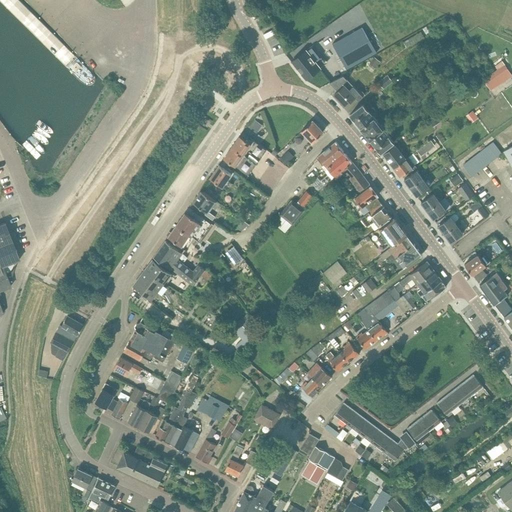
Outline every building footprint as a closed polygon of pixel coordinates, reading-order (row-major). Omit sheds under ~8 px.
[(378,0),(375,4),(382,10),(391,0),(378,0)] [(363,27),(332,44),(346,69),(377,52),(363,27)] [(386,43),(381,45),(384,50),(395,44),(394,43),(405,37),(401,30),(384,39),(386,43)] [(305,79),(313,73),(319,69),(305,51),(291,62),(305,79)] [(499,85),(511,76),(511,75),(505,65),(502,61),(495,66),(497,70),(491,74),(499,85)] [(383,80),(393,73),(389,68),(380,75),(383,80)] [(336,90),(347,80),(343,76),(329,83),(336,90)] [(349,91),(344,86),(334,96),(345,107),(355,97),(358,101),(365,94),(362,91),(360,93),(353,86),(349,91)] [(380,121),(378,122),(363,104),(350,114),(368,136),(381,126),(382,124),(380,121)] [(435,109),(430,113),(434,119),(440,114),(435,109)] [(249,120),(255,125),(262,117),(256,111),(249,120)] [(313,142),(323,131),(313,120),(302,130),(313,142)] [(381,152),(389,146),(394,142),(383,129),(385,127),(382,124),(381,126),(368,136),(381,152)] [(242,133),(232,147),(256,165),(266,150),(249,137),(242,132),(242,133)] [(435,146),(431,141),(422,147),(426,152),(435,146)] [(322,166),(324,168),(341,154),(342,154),(345,152),(336,142),(319,156),(325,163),(322,166)] [(472,176),(502,153),(494,142),(463,165),(472,176)] [(405,159),(394,145),(382,154),(393,168),(405,159)] [(248,176),(256,165),(232,147),(224,158),(248,176)] [(327,174),(320,180),(325,185),(331,179),(332,178),(335,176),(345,168),(352,162),(345,152),(342,154),(341,154),(324,168),(326,170),(328,173),(327,174)] [(412,171),(417,167),(409,157),(405,159),(393,168),(400,177),(408,171),(410,169),(412,171)] [(346,168),(342,171),(341,172),(345,177),(345,176),(346,178),(347,177),(348,178),(359,170),(352,162),(345,168),(346,168)] [(231,174),(219,165),(210,178),(222,186),(231,174)] [(451,171),(454,177),(462,172),(459,166),(451,171)] [(369,183),(359,170),(348,178),(346,180),(351,186),(355,183),(360,190),(369,183)] [(410,188),(423,179),(416,170),(404,179),(410,188)] [(496,172),(492,175),(497,182),(501,179),(496,172)] [(417,196),(425,190),(429,187),(423,179),(410,188),(417,196)] [(328,193),(338,186),(332,180),(323,187),(328,193)] [(261,183),(258,187),(265,193),(268,190),(261,183)] [(369,212),(381,203),(376,196),(378,195),(369,183),(360,190),(361,193),(355,197),(363,207),(364,206),(369,212)] [(474,195),(466,183),(458,188),(466,200),(474,195)] [(215,200),(201,190),(193,202),(201,207),(207,212),(207,211),(215,200)] [(304,206),(313,196),(307,191),(298,201),(304,206)] [(427,211),(440,202),(433,193),(421,202),(427,211)] [(434,219),(446,210),(449,207),(450,205),(445,198),(440,202),(427,211),(434,219)] [(292,223),(303,210),(292,200),(281,214),(292,223)] [(380,226),(392,217),(381,203),(369,212),(365,215),(361,218),(367,226),(375,220),(380,226)] [(485,219),(489,216),(482,207),(478,210),(485,219)] [(215,217),(207,211),(207,212),(205,215),(212,220),(215,217)] [(185,213),(175,227),(189,236),(198,242),(200,238),(211,224),(197,214),(193,219),(185,213)] [(461,224),(470,222),(468,213),(459,215),(461,224)] [(458,218),(456,215),(454,215),(451,217),(450,216),(438,225),(444,234),(457,225),(455,222),(458,220),(458,218)] [(380,255),(408,235),(394,217),(380,228),(385,234),(378,239),(382,245),(389,240),(393,245),(388,248),(380,255)] [(0,314),(3,313),(0,306),(4,304),(0,294),(0,290),(10,287),(11,286),(6,274),(6,273),(7,273),(8,272),(9,272),(9,271),(10,271),(10,270),(11,270),(11,269),(12,268),(12,267),(13,266),(13,265),(13,264),(14,263),(14,262),(17,261),(19,259),(5,223),(0,224),(0,314)] [(451,242),(463,233),(457,225),(444,234),(451,242)] [(175,227),(168,237),(169,237),(182,246),(189,236),(175,227)] [(389,262),(399,255),(414,243),(408,235),(380,255),(384,260),(387,259),(389,262)] [(194,272),(177,260),(182,253),(173,247),(165,241),(154,257),(170,269),(171,268),(178,273),(193,285),(196,281),(200,274),(201,274),(204,269),(199,266),(194,272)] [(404,269),(407,265),(422,254),(414,243),(399,255),(404,261),(400,264),(404,269)] [(473,275),(481,269),(486,265),(484,262),(478,254),(464,264),(473,275)] [(164,281),(171,273),(152,260),(145,269),(164,281)] [(333,284),(347,272),(338,261),(324,273),(333,284)] [(418,284),(435,271),(427,261),(400,282),(403,286),(414,278),(418,284)] [(133,285),(151,299),(164,281),(145,269),(133,285)] [(208,280),(212,275),(204,269),(201,274),(204,277),(208,280)] [(420,297),(442,280),(435,271),(418,284),(422,289),(417,292),(420,297)] [(348,291),(359,282),(358,281),(363,276),(360,272),(350,280),(351,281),(344,286),(343,286),(337,291),(342,297),(348,291)] [(511,311),(511,309),(503,298),(507,296),(503,290),(507,287),(497,273),(488,279),(480,285),(494,305),(504,317),(511,311)] [(368,293),(376,287),(370,278),(352,292),(358,298),(362,295),(363,295),(367,292),(368,293)] [(430,299),(447,286),(442,280),(420,297),(422,299),(424,298),(426,301),(429,299),(430,299)] [(164,292),(169,298),(176,291),(171,286),(164,292)] [(393,298),(397,295),(391,288),(388,291),(393,298)] [(387,332),(381,324),(375,315),(395,300),(393,298),(388,291),(357,314),(361,320),(365,325),(368,330),(368,329),(376,340),(387,332)] [(411,309),(416,306),(406,293),(401,297),(411,309)] [(60,347),(55,356),(63,360),(83,325),(67,316),(62,326),(60,325),(56,332),(50,342),(60,347)] [(130,339),(130,340),(137,344),(135,348),(145,353),(145,352),(153,356),(153,357),(163,362),(175,340),(180,332),(168,327),(166,330),(173,335),(171,338),(156,329),(155,332),(147,327),(147,326),(150,321),(143,317),(140,322),(139,323),(136,324),(135,327),(135,328),(136,329),(130,340),(130,339)] [(346,331),(353,327),(349,321),(342,325),(346,331)] [(338,336),(345,331),(341,326),(328,337),(331,340),(337,335),(338,336)] [(250,344),(259,333),(254,328),(244,339),(238,346),(243,350),(249,344),(250,344)] [(376,340),(368,329),(368,330),(363,334),(362,332),(356,337),(365,349),(376,340)] [(130,340),(124,351),(132,356),(141,361),(143,357),(151,361),(153,357),(153,356),(145,352),(145,353),(135,348),(137,344),(130,340)] [(319,356),(323,351),(323,350),(326,348),(320,342),(311,348),(319,356)] [(349,362),(359,353),(353,346),(350,342),(345,346),(346,348),(341,352),(349,362)] [(186,363),(194,348),(184,343),(176,359),(186,363)] [(293,363),(305,353),(301,348),(289,358),(293,363)] [(314,361),(319,356),(311,348),(306,353),(309,356),(314,361)] [(335,357),(334,355),(332,353),(330,351),(326,355),(329,359),(328,360),(331,364),(338,371),(349,362),(341,352),(335,357)] [(139,373),(142,368),(121,356),(114,368),(126,375),(130,368),(139,373)] [(295,362),(295,361),(289,368),(288,367),(275,380),(280,384),(283,381),(286,378),(292,371),(293,372),(300,365),(296,361),(295,362)] [(313,377),(322,386),(332,376),(324,370),(321,366),(317,363),(307,373),(312,377),(313,377)] [(171,370),(165,381),(177,387),(182,376),(171,370)] [(471,396),(475,393),(483,387),(473,374),(461,383),(471,396)] [(302,386),(305,390),(313,397),(322,386),(313,377),(312,377),(308,382),(307,381),(302,386)] [(169,403),(174,392),(177,387),(165,381),(163,386),(158,397),(168,402),(169,403)] [(113,401),(111,400),(117,390),(114,388),(106,383),(95,401),(113,411),(112,414),(120,418),(128,402),(120,398),(118,402),(114,399),(113,401)] [(459,406),(471,396),(461,383),(449,393),(459,406)] [(138,403),(144,391),(136,387),(130,399),(138,403)] [(183,410),(191,393),(192,392),(187,389),(178,408),(175,406),(167,421),(164,419),(155,435),(165,441),(170,432),(172,433),(183,410)] [(165,441),(174,445),(183,450),(183,449),(191,452),(200,434),(193,431),(184,426),(187,418),(183,416),(188,407),(190,408),(197,393),(192,391),(192,392),(191,393),(183,410),(172,433),(170,432),(165,441)] [(447,415),(459,406),(449,393),(437,402),(447,415)] [(230,405),(211,395),(208,400),(203,398),(198,409),(220,420),(230,405)] [(147,410),(150,403),(144,400),(141,407),(137,405),(128,421),(139,426),(147,410)] [(347,424),(356,411),(344,402),(334,415),(347,424)] [(268,409),(262,406),(255,418),(261,421),(268,409)] [(160,420),(166,409),(160,407),(156,415),(147,410),(139,426),(149,432),(157,418),(160,420)] [(429,431),(442,422),(438,417),(432,409),(419,419),(429,431)] [(279,414),(272,411),(266,424),(272,427),(279,414)] [(359,433),(368,420),(356,411),(347,424),(359,433)] [(324,422),(333,429),(337,423),(328,416),(324,422)] [(238,421),(232,418),(230,421),(229,421),(227,425),(221,434),(228,438),(233,429),(238,421)] [(417,441),(425,435),(429,431),(419,419),(407,428),(417,441)] [(371,442),(381,430),(368,420),(359,433),(371,442)] [(208,464),(212,456),(210,455),(217,444),(211,441),(217,431),(212,428),(196,456),(208,464)] [(238,441),(242,433),(235,429),(231,436),(238,441)] [(383,452),(393,439),(381,430),(371,442),(383,452)] [(415,443),(406,432),(406,433),(398,443),(393,439),(383,452),(395,461),(405,449),(408,447),(409,449),(415,443)] [(511,432),(502,439),(508,448),(511,445),(509,441),(511,439),(511,432)] [(300,449),(295,458),(296,459),(299,455),(305,458),(308,454),(310,455),(316,445),(315,445),(317,442),(319,439),(309,433),(304,442),(300,449)] [(360,438),(357,442),(365,448),(369,444),(360,438)] [(504,451),(498,442),(487,451),(493,459),(504,451)] [(238,476),(244,464),(237,461),(243,448),(237,445),(225,469),(238,476)] [(318,464),(325,451),(316,445),(310,455),(308,458),(318,464)] [(154,457),(155,454),(138,446),(133,455),(124,451),(117,467),(158,486),(168,464),(154,457)] [(286,469),(297,451),(288,446),(277,464),(286,469)] [(252,465),(258,454),(251,451),(246,462),(252,465)] [(328,468),(334,457),(325,452),(319,463),(328,468)] [(309,462),(303,472),(318,481),(324,470),(309,462)] [(184,475),(184,474),(186,469),(176,464),(173,469),(184,475)] [(343,480),(349,469),(343,466),(337,477),(343,480)] [(87,503),(92,492),(94,488),(99,478),(78,468),(72,480),(85,486),(82,493),(85,494),(82,501),(87,503)] [(98,469),(95,476),(109,483),(112,476),(98,469)] [(108,499),(115,486),(99,478),(94,488),(92,492),(87,503),(88,504),(91,498),(99,502),(101,498),(104,499),(105,497),(108,499)] [(511,508),(511,481),(511,482),(499,491),(511,508)] [(244,491),(233,511),(261,511),(264,507),(268,500),(273,491),(263,485),(256,497),(253,495),(252,494),(253,492),(254,491),(254,489),(253,487),(252,486),(251,485),(249,485),(248,486),(246,488),(245,491),(244,491)] [(421,499),(426,495),(420,487),(415,491),(421,499)] [(369,511),(370,511),(381,511),(389,500),(380,494),(369,511)] [(393,498),(387,504),(394,511),(402,511),(404,509),(393,498)] [(274,511),(281,511),(287,502),(281,499),(274,511)] [(96,511),(107,511),(111,506),(103,501),(96,511)] [(347,510),(346,511),(365,511),(366,510),(351,502),(350,504),(347,510)]
